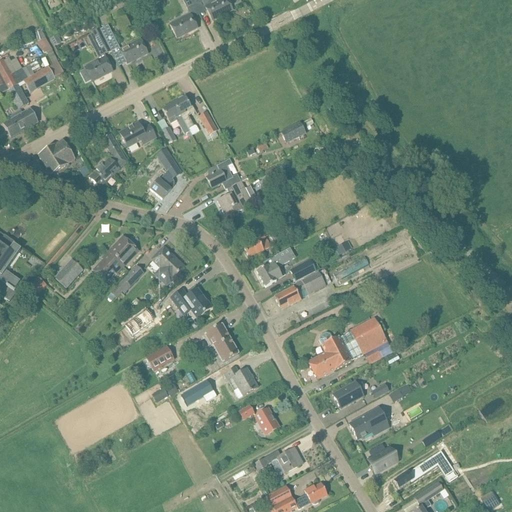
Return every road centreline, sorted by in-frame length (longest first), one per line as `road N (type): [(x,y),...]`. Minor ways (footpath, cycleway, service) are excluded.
road 1 (unclassified): [(373,511),(239,282),(204,237),(29,175),(16,155)]
road 2 (tertiary): [(16,155),(324,0)]
